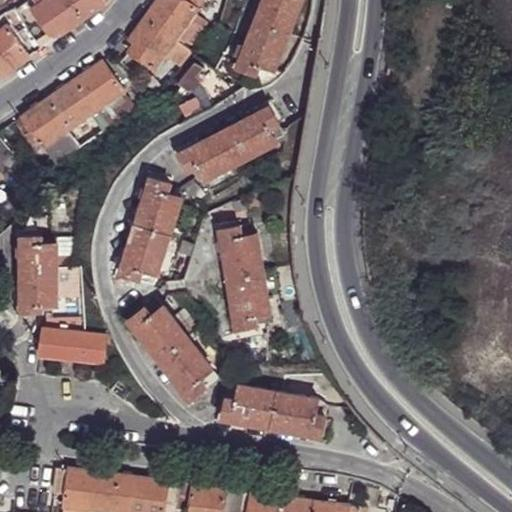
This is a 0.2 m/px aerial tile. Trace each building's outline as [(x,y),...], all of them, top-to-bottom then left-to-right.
[(35,0),(37,3),(31,7),(49,33),(59,27),(65,23),(68,29),(101,7),(97,1),(99,0),(35,0)] [(136,43),(129,51),(156,71),(168,56),(182,67),(194,51),(179,40),(183,37),(194,45),(210,24),(199,15),(201,12),(210,1),(208,0),(167,0),(163,7),(158,2),(135,33),(140,36),(136,43)] [(260,66),(275,72),(305,0),(265,0),(245,45),(236,67),(255,75),(260,66)] [(9,10),(0,16),(0,74),(1,76),(29,56),(21,45),(7,26),(16,19),(9,10)] [(7,26),(21,45),(29,39),(16,19),(7,26)] [(65,23),(59,27),(62,33),(68,29),(65,23)] [(130,39),(136,43),(140,36),(135,33),(130,39)] [(229,70),(252,80),(255,75),(236,67),(245,45),(241,43),(229,70)] [(148,82),(156,71),(129,51),(121,61),(148,82)] [(103,62),(16,122),(38,153),(124,93),(103,62)] [(282,75),(275,72),(260,66),(255,75),(252,80),(248,89),(258,90),(260,89),(272,84),(282,75)] [(124,93),(43,149),(57,169),(138,113),(124,93)] [(270,106),(279,124),(284,122),(272,99),(247,111),(250,117),(270,106)] [(198,184),(277,143),(270,129),(279,124),(270,106),(250,117),(200,142),(182,153),(191,169),(197,181),(198,184)] [(270,129),(277,143),(287,140),(279,124),(270,129)] [(187,172),(191,169),(182,153),(200,142),(198,137),(174,149),(187,172)] [(0,142),(0,173),(3,177),(5,179),(9,175),(2,166),(11,160),(0,142)] [(152,178),(170,182),(172,178),(149,171),(141,197),(145,199),(152,178)] [(158,273),(183,199),(168,193),(170,182),(152,178),(145,199),(127,251),(121,272),(141,278),(144,269),(155,272),(158,273)] [(204,191),(198,184),(197,181),(184,188),(186,191),(192,197),(204,191)] [(183,199),(186,191),(184,188),(170,182),(168,193),(183,199)] [(222,229),(242,226),(242,220),(217,225),(221,251),(225,251),(222,229)] [(237,328),(259,324),(257,314),(272,311),(260,235),(244,236),(242,226),(222,229),(225,251),(234,305),(237,328)] [(38,240),(18,239),(14,314),(35,315),(35,307),(60,308),(60,289),(52,289),(54,248),(38,247),(38,240)] [(38,247),(54,248),(54,241),(38,240),(38,247)] [(73,249),(54,248),(52,289),(60,289),(72,290),(73,249)] [(139,283),(141,278),(121,272),(127,251),(124,249),(115,276),(139,283)] [(152,282),(155,272),(144,269),(141,278),(152,282)] [(153,315),(166,306),(160,298),(147,307),(153,315)] [(131,320),(147,307),(144,303),(123,318),(140,340),(144,338),(131,320)] [(259,329),(259,324),(237,328),(234,305),(230,307),(235,333),(259,329)] [(213,369),(166,306),(153,315),(147,307),(131,320),(144,338),(178,381),(191,398),(208,387),(202,378),(213,369)] [(41,356),(103,364),(108,336),(45,328),(41,356)] [(220,376),(213,369),(202,378),(208,387),(220,376)] [(211,391),(208,387),(191,398),(178,381),(173,385),(191,407),(211,391)] [(238,400),(241,386),(231,383),(227,399),(238,400)] [(328,402),(241,386),(238,400),(227,399),(223,418),(246,422),(300,431),(321,436),(325,417),(328,402)] [(223,418),(227,399),(222,398),(218,422),(245,426),(246,422),(223,418)] [(330,418),(325,417),(321,436),(300,431),(298,438),(325,443),(330,418)] [(163,511),(168,481),(70,467),(70,469),(59,467),(56,490),(67,492),(63,511),(87,511),(88,505),(120,511),(129,511),(163,511)] [(188,511),(192,484),(168,481),(163,511),(188,511)] [(237,491),(192,484),(188,511),(239,511),(243,495),(236,494),(237,491)] [(247,511),(346,511),(348,505),(251,491),(247,511)]
